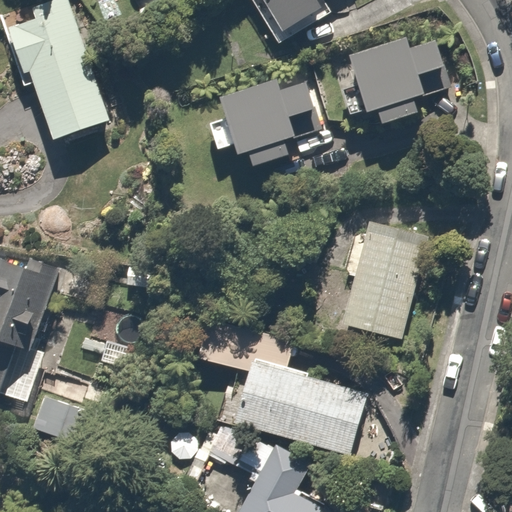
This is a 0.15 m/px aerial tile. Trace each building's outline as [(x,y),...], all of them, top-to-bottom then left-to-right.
[(36,79),(53,131),(108,114),(72,0),(31,0),(1,9),(24,83),(36,79)] [(255,0),(277,39),(322,15),(314,0),(255,0)] [(376,96),(382,115),(416,105),(410,86),(424,82),(419,63),(443,56),(435,31),(408,40),(404,29),(351,45),(367,99),(376,96)] [(218,141),(235,136),(238,145),(249,141),(254,158),(292,146),(289,136),(325,125),(305,60),(220,85),(227,109),(210,115),(218,141)] [(343,265),(353,268),(341,314),(400,330),(428,229),(368,213),(363,231),(353,228),(343,265)] [(0,388),(32,401),(50,352),(27,343),(57,264),(17,249),(2,289),(0,288),(0,388)] [(253,351),(233,412),(350,450),(370,389),(253,351)] [(235,461),(252,471),(229,511),(345,511),(349,507),(301,480),(313,459),(271,436),(263,450),(246,441),(235,461)] [(192,511),(154,491),(143,511),(192,511)]
